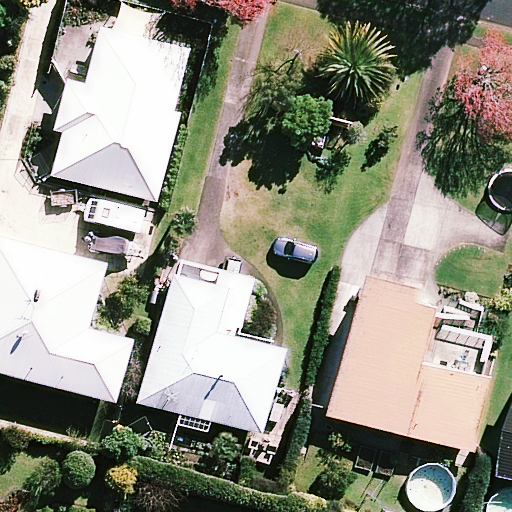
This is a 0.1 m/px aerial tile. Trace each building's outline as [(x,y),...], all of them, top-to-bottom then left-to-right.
[(355,99),(312,86),(303,114),(345,128),(355,99)] [(101,273),(0,246),(0,377),(113,406),(130,344),(86,332),(101,273)] [(249,284),(173,265),(137,406),(261,437),(282,353),(235,342),(249,284)] [(472,456),(491,377),(484,375),(494,336),(435,321),(439,304),(361,285),(327,420),(472,456)] [(511,422),(500,475),(511,477),(511,422)]
